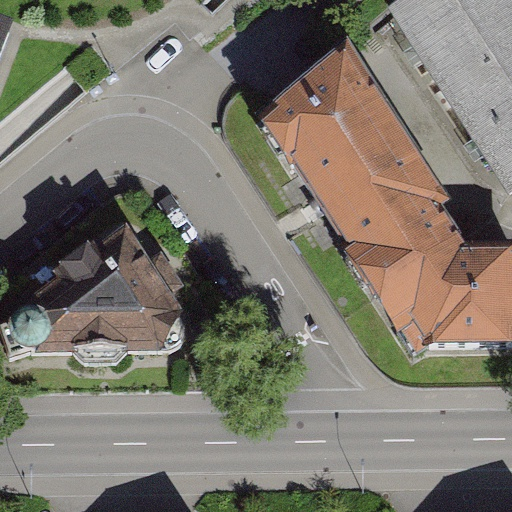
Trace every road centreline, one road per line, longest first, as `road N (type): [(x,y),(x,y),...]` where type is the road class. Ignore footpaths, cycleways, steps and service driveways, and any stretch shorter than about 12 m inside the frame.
road 1 (residential): [(0,227),(96,145),(122,134),(150,136),(176,152),(330,403),(372,438)]
road 2 (tertiary): [(0,445),(372,438)]
road 3 (tertiary): [(372,438),(511,437)]
